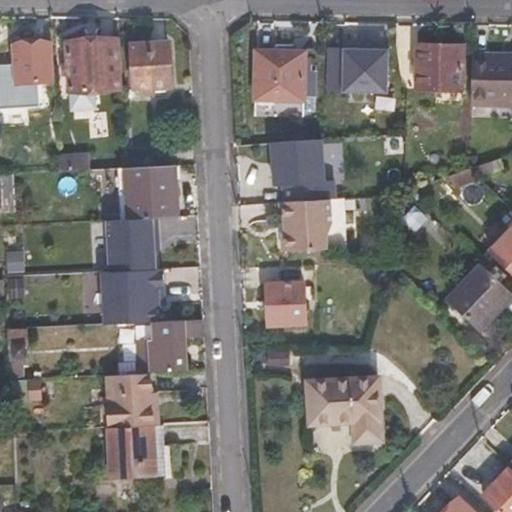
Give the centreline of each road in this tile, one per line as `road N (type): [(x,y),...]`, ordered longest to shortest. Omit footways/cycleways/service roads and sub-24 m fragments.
road 1 (residential): [(200,2),(229,511)]
road 2 (residential): [(511,7),(200,2)]
road 3 (residential): [(511,367),(372,511)]
road 4 (residential): [(200,2),(2,0)]
